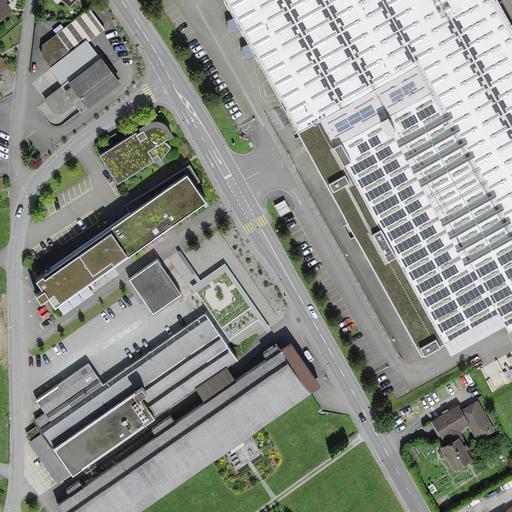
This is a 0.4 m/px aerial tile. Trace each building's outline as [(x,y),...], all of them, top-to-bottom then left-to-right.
[(6,0),(0,0),(0,25),(17,14),(6,0)] [(222,0),(299,135),(321,123),(336,148),(341,145),(352,164),(346,167),(445,345),(498,316),(508,333),(511,331),(511,23),(499,0),(222,0)] [(99,1),(35,50),(62,86),(42,100),(55,117),(71,105),(78,115),(119,84),(88,44),(116,24),(99,1)] [(154,123),(99,156),(117,186),(171,151),(154,123)] [(354,236),(422,358),(445,345),(346,167),(352,164),(341,145),(336,148),(321,123),(299,135),(347,223),(342,226),(349,239),(354,236)] [(186,175),(35,281),(54,308),(142,246),(163,231),(205,202),(186,175)] [(163,231),(142,246),(144,249),(165,234),(163,231)] [(157,261),(129,281),(153,315),(181,295),(157,261)] [(88,365),(36,400),(45,414),(34,421),(37,427),(26,434),(31,440),(28,442),(71,500),(248,376),(206,314),(104,386),(88,365)] [(71,500),(58,509),(60,511),(142,511),(311,394),(320,388),(290,347),(248,376),(71,500)] [(439,440),(458,469),(486,451),(469,426),(484,416),(468,391),(435,413),(448,434),(439,440)]
